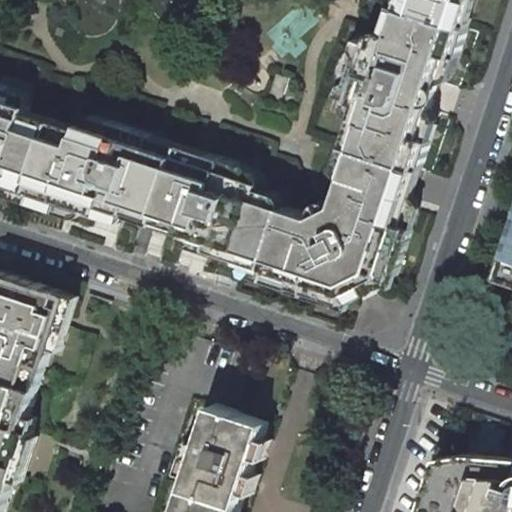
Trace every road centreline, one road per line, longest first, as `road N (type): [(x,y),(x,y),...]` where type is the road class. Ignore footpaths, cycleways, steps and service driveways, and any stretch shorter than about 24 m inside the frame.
road 1 (residential): [(0,230),(415,371)]
road 2 (residential): [(511,66),(415,371)]
road 3 (unknown): [(130,500),(171,368),(161,337),(169,311)]
road 4 (residential): [(415,371),(366,511)]
